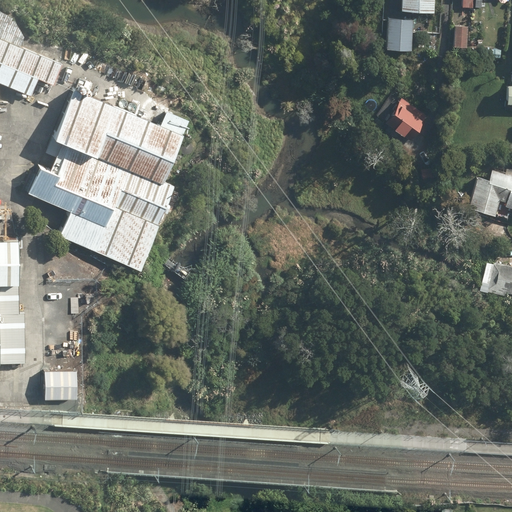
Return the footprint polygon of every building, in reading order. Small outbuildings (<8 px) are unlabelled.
[(432,0),(399,0),(399,8),(432,10),(432,0)] [(474,0),(462,0),(462,7),(474,8),(474,0)] [(411,18),(388,17),(387,48),(410,49),(411,18)] [(469,24),(456,23),(454,45),(468,46),(469,24)] [(0,36),(0,80),(31,92),(37,78),(54,85),(63,61),(0,36)] [(189,129),(79,84),(59,133),(67,137),(109,154),(169,178),(189,129)] [(427,114),(402,96),(384,122),(409,139),(427,114)] [(138,263),(171,182),(61,137),(49,165),(39,161),(28,186),(70,203),(59,231),(138,263)] [(511,174),(492,168),(488,179),(477,175),(467,204),(493,213),(498,197),(505,199),(503,204),(511,206),(511,174)] [(0,278),(16,277),(16,241),(0,240),(0,278)] [(511,265),(494,260),(493,263),(486,261),(479,288),(505,295),(506,290),(511,291),(511,265)] [(76,371),(44,370),(43,396),(77,398),(76,371)]
